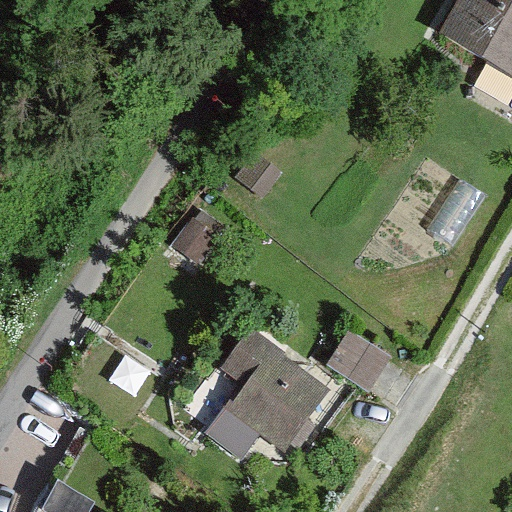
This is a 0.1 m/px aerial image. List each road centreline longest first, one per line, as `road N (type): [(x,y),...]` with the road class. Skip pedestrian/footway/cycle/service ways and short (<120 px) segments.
road 1 (residential): [(265,0),(0,423)]
road 2 (residential): [(511,257),(350,511)]
